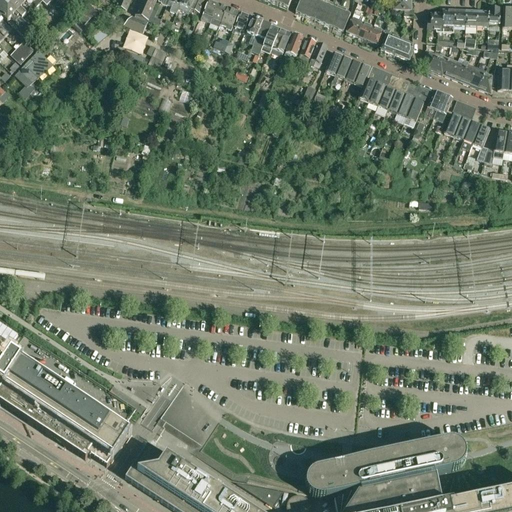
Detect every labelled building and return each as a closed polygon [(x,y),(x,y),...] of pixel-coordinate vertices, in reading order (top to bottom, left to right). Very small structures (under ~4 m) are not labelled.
[(0,0),(22,20),(30,11),(24,6),(17,0),(0,0)] [(0,0),(0,16),(7,23),(11,19),(15,23),(14,24),(16,26),(13,29),(17,33),(20,30),(21,31),(27,25),(21,20),(22,20),(0,0)] [(53,0),(17,0),(24,6),(30,11),(32,13),(42,3),(47,8),(54,0),(53,0)] [(55,0),(57,2),(55,4),(60,9),(63,7),(61,5),(66,0),(55,0)] [(118,0),(115,8),(116,8),(126,13),(131,0),(118,0)] [(136,16),(136,18),(146,22),(147,20),(148,21),(156,0),(142,0),(136,16)] [(170,13),(177,15),(182,0),(169,0),(167,7),(172,8),(170,13)] [(190,11),(194,0),(182,0),(177,15),(178,12),(188,16),(190,11)] [(199,15),(205,0),(204,0),(194,0),(190,11),(199,15)] [(258,0),(287,11),(291,0),(258,0)] [(301,0),(295,15),(307,20),(315,2),(309,0),(301,0)] [(320,0),(318,0),(317,3),(315,2),(307,20),(319,24),(326,7),(327,3),(320,0)] [(372,0),(371,0),(370,7),(377,9),(379,1),(372,0)] [(393,12),(404,13),(410,13),(410,12),(410,1),(394,1),(393,12)] [(201,22),(210,25),(210,26),(218,6),(209,2),(201,22)] [(88,4),(74,18),(83,27),(97,13),(88,4)] [(220,26),(227,9),(218,6),(210,26),(219,29),(220,26)] [(336,11),(326,7),(319,24),(331,29),(339,8),(337,7),(336,11)] [(343,34),(350,16),(345,14),(346,11),(339,8),(331,29),(343,34)] [(232,28),(238,14),(227,9),(220,26),(227,29),(226,31),(231,32),(232,28)] [(158,27),(160,21),(155,19),(157,12),(154,10),(148,23),(158,27)] [(499,27),(500,11),(488,10),(488,14),(487,26),(488,26),(499,27)] [(511,10),(503,11),(502,31),(511,31),(511,10)] [(414,13),(410,12),(410,13),(404,13),(403,25),(407,25),(408,19),(414,19),(414,13)] [(443,12),(442,16),(443,16),(442,28),(442,32),(442,35),(443,35),(443,34),(453,35),(453,29),(454,13),(443,12)] [(453,29),(465,29),(466,13),(454,13),(453,29)] [(465,29),(476,30),(476,14),(466,13),(465,29)] [(241,32),(244,33),(250,18),(240,14),(233,34),(239,36),(241,32)] [(488,14),(476,14),(476,30),(488,30),(488,26),(487,26),(488,14)] [(59,22),(63,26),(69,19),(65,16),(59,22)] [(427,24),(427,32),(436,32),(436,35),(437,35),(437,41),(437,46),(442,46),(443,42),(443,35),(442,35),(442,32),(442,28),(443,16),(442,16),(431,16),(430,24),(427,24)] [(145,25),(146,22),(136,18),(135,21),(132,20),(124,29),(143,36),(147,26),(145,25)] [(253,20),(246,35),(252,37),(249,45),(253,47),(254,44),(263,24),(253,20)] [(158,28),(170,32),(173,25),(166,23),(161,21),(158,28)] [(352,21),(346,35),(356,39),(362,25),(352,21)] [(63,26),(59,22),(53,29),(57,32),(63,26)] [(271,27),(263,24),(254,44),(263,48),(271,27)] [(356,39),(367,44),(373,29),(362,25),(356,39)] [(280,31),(271,27),(263,48),(261,53),(270,56),(270,55),(280,31)] [(91,37),(99,46),(114,33),(113,32),(103,28),(91,37)] [(378,48),(384,33),(373,29),(367,44),(378,48)] [(291,35),(280,31),(270,55),(281,60),(291,35)] [(393,35),(391,40),(386,38),(380,53),(385,55),(384,55),(388,57),(388,56),(395,59),(398,51),(397,50),(400,44),(400,43),(394,41),(396,36),(393,35)] [(202,44),(204,40),(204,39),(203,39),(204,38),(198,36),(196,42),(202,44)] [(293,36),(285,55),(284,59),(283,59),(283,60),(283,61),(282,61),(282,62),(283,63),(283,64),(284,64),(284,65),(285,65),(286,65),(287,65),(288,64),(289,64),(289,63),(289,62),(290,62),(290,61),(289,60),(290,57),(295,59),(303,40),(293,36)] [(401,39),(400,43),(400,44),(397,50),(398,51),(395,59),(400,61),(404,63),(404,62),(409,64),(412,56),(412,48),(407,46),(408,42),(401,39)] [(307,67),(316,45),(306,41),(300,56),(297,63),(307,67)] [(465,43),(464,43),(464,50),(474,50),(475,42),(465,41),(465,43)] [(498,53),(498,46),(498,42),(487,41),(487,47),(486,47),(486,52),(487,52),(490,53),(491,52),(498,53)] [(24,43),(16,51),(20,54),(27,46),(24,43)] [(216,44),(213,49),(224,54),(226,48),(216,44)] [(234,46),(228,44),(226,48),(224,54),(230,56),(234,46)] [(16,51),(13,54),(23,64),(33,53),(33,52),(27,46),(20,54),(16,51)] [(322,65),(321,65),(327,50),(317,46),(311,61),(308,69),(310,70),(311,68),(313,69),(313,68),(320,71),(322,65)] [(159,72),(159,71),(167,55),(151,47),(147,55),(152,58),(150,62),(142,59),(141,63),(148,66),(159,72)] [(497,61),(498,53),(491,52),(490,53),(490,54),(489,60),(489,61),(497,61)] [(18,74),(14,78),(25,88),(18,95),(25,101),(26,101),(30,96),(34,92),(29,87),(32,84),(34,83),(37,81),(46,73),(53,67),(39,53),(27,65),(22,70),(18,74)] [(248,57),(238,53),(236,58),(247,62),(248,57)] [(13,54),(10,57),(20,66),(23,64),(13,54)] [(425,71),(432,74),(439,56),(433,56),(433,57),(426,54),(425,71)] [(441,78),(442,76),(449,59),(448,61),(443,59),(444,57),(439,55),(439,56),(432,74),(441,78)] [(333,56),(325,74),(335,78),(342,60),(333,56)] [(442,76),(451,80),(457,65),(452,63),(453,61),(449,59),(442,76)] [(338,80),(344,82),(352,63),(342,60),(335,78),(332,86),(335,87),(338,80)] [(344,82),(353,86),(361,67),(352,63),(344,82)] [(10,70),(14,74),(19,68),(15,64),(10,70)] [(451,80),(460,83),(467,66),(463,64),(462,67),(457,65),(451,80)] [(460,83),(469,87),(476,72),(475,72),(476,70),(467,66),(460,83)] [(498,72),(497,89),(497,93),(509,93),(510,66),(507,66),(506,72),(498,72)] [(353,86),(362,90),(363,90),(366,82),(367,82),(371,71),(361,67),(353,86)] [(469,87),(478,91),(484,76),(484,75),(485,74),(476,70),(475,72),(476,72),(469,87)] [(249,78),(244,76),(237,74),(235,80),(246,84),(249,78)] [(490,96),(490,89),(491,78),(484,76),(478,91),(479,91),(490,96)] [(358,101),(368,105),(376,86),(367,82),(366,82),(363,90),(362,90),(358,101)] [(368,105),(377,109),(385,90),(376,86),(368,105)] [(315,91),(308,88),(302,103),(300,108),(307,111),(315,91)] [(377,109),(387,113),(395,94),(385,90),(377,109)] [(434,93),(427,110),(424,118),(433,121),(443,97),(434,93)] [(0,98),(0,102),(3,105),(10,98),(5,94),(0,98)] [(387,113),(396,116),(404,97),(395,94),(387,113)] [(396,116),(406,120),(413,101),(404,97),(396,116)] [(446,117),(452,101),(443,97),(433,121),(431,126),(436,128),(441,115),(446,117)] [(247,109),(250,101),(240,98),(237,105),(247,109)] [(311,109),(321,113),(322,109),(318,107),(321,100),(315,98),(311,109)] [(413,129),(423,105),(413,101),(406,120),(404,125),(413,129)] [(330,117),(337,120),(341,111),(333,108),(331,112),(332,112),(330,117)] [(348,110),(345,119),(349,121),(353,111),(353,110),(349,108),(348,110)] [(0,114),(0,123),(5,126),(9,121),(0,114)] [(451,117),(444,134),(444,135),(453,139),(461,120),(451,117)] [(453,139),(463,143),(460,149),(470,124),(461,120),(453,139)] [(413,139),(411,143),(417,145),(425,126),(419,124),(413,139)] [(460,149),(470,153),(479,128),(470,124),(460,149)] [(472,147),(480,150),(477,161),(485,163),(488,151),(482,149),(489,132),(479,128),(470,153),(472,147)] [(496,134),(493,152),(488,151),(485,163),(491,165),(493,159),(502,161),(503,155),(506,135),(496,134)] [(503,155),(511,156),(511,136),(506,135),(503,155)] [(468,157),(465,165),(472,168),(475,160),(468,157)] [(70,389),(67,395),(9,357),(2,368),(0,370),(0,405),(85,461),(88,457),(106,468),(120,447),(128,435),(103,419),(107,413),(70,389)] [(347,463),(318,470),(315,470),(313,472),(310,474),(309,476),(307,478),(306,481),(306,484),(306,487),(306,490),(307,492),(309,495),(311,497),(313,498),(316,500),(319,500),(322,501),(325,500),(357,494),(358,497),(334,502),(336,511),(247,511),(147,446),(124,480),(172,511),(511,511),(511,495),(445,509),(440,510),(439,506),(440,506),(434,477),(454,473),(457,472),(459,471),(462,469),(464,467),(465,464),(466,461),(466,458),(466,455),(465,452),(463,449),(462,447),(459,445),(456,443),(453,443),(450,442),(447,443),(416,449),(372,458),(351,463),(347,463)]
